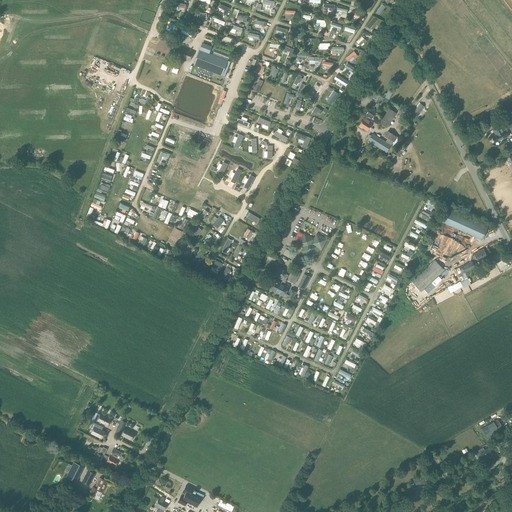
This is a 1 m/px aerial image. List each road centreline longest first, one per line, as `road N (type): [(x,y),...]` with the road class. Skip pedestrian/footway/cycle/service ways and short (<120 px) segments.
road 1 (unclassified): [(129,511),(293,190),(398,23)]
road 2 (unclassified): [(398,23),(511,251)]
road 3 (unclassified): [(390,511),(427,501),(511,450)]
